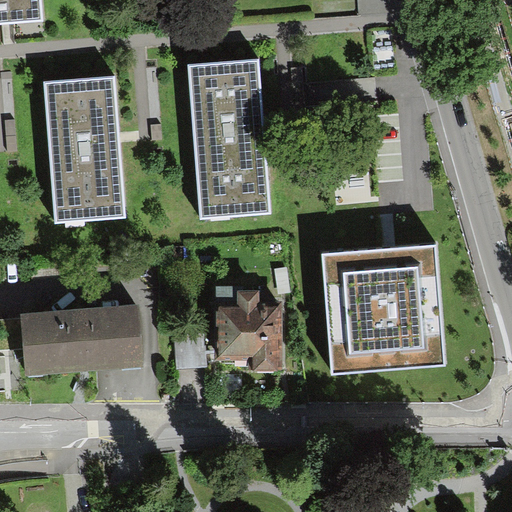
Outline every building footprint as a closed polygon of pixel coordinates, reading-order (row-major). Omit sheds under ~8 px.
[(50,0),(0,0),(0,17),(51,13),(50,0)] [(254,61),(180,68),(194,218),(267,212),(254,61)] [(111,74),(40,81),(53,222),(124,216),(111,74)] [(455,366),(442,235),(316,245),(329,375),(455,366)] [(286,265),(274,267),(278,291),(290,289),(286,265)] [(232,304),(209,305),(211,351),(242,350),(243,366),(279,364),(276,300),(252,302),(252,294),(251,286),(231,287),(232,304)] [(31,315),(0,318),(0,374),(38,369),(31,315)] [(160,375),(154,318),(34,330),(40,387),(160,375)] [(203,329),(172,331),(175,367),(192,366),(205,365),(203,329)]
